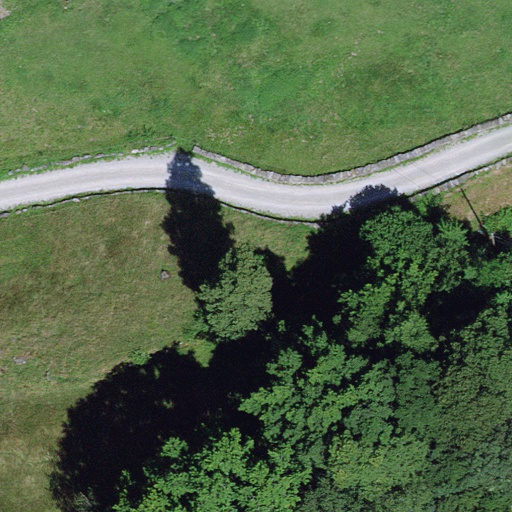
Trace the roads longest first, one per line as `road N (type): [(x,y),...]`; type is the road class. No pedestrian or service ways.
road 1 (track): [(511,137),(365,194),(313,203),(150,168)]
road 2 (residential): [(150,168),(0,193)]
